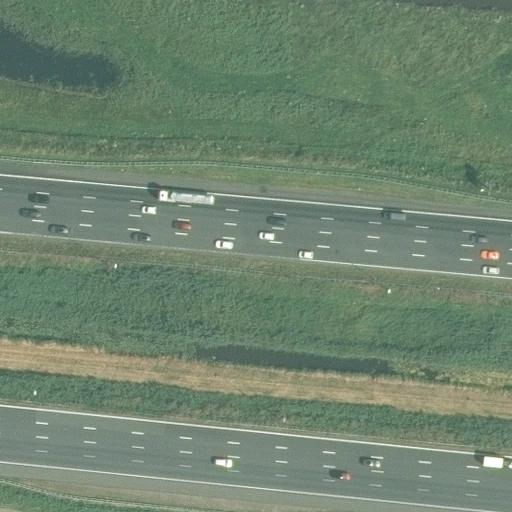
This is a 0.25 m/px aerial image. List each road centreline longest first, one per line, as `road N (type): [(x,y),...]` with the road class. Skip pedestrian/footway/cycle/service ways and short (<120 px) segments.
road 1 (motorway): [(0,433),(511,485)]
road 2 (motorway): [(511,252),(0,205)]
